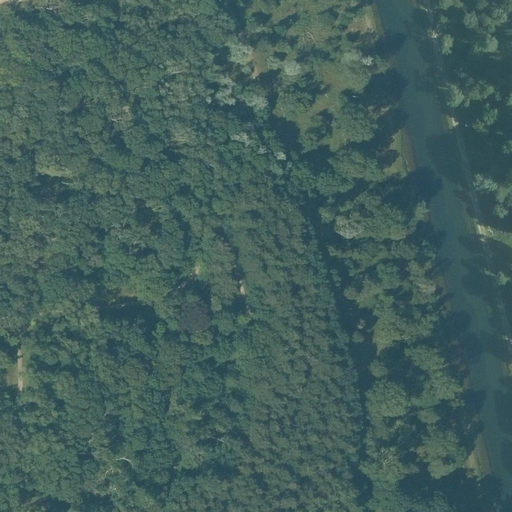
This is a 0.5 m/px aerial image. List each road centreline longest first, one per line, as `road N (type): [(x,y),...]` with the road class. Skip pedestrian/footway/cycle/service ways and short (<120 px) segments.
road 1 (track): [(226,0),(288,174),(331,331),(360,511)]
road 2 (track): [(0,320),(18,344),(20,364),(12,511)]
